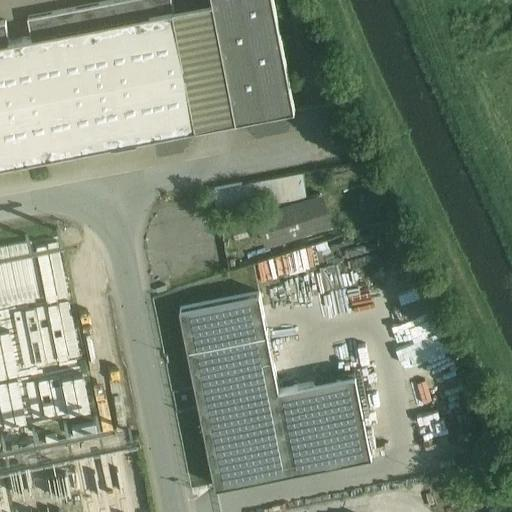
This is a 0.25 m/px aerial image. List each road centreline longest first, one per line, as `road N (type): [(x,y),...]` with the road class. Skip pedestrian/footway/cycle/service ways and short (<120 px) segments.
road 1 (residential): [(120,184),(175,511)]
road 2 (residential): [(120,184),(344,138)]
road 3 (residential): [(0,210),(120,184)]
